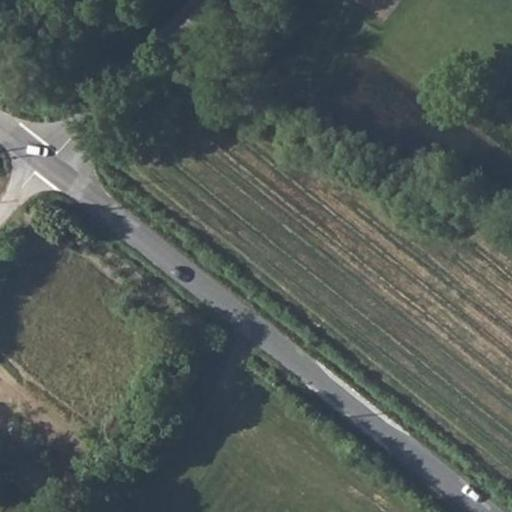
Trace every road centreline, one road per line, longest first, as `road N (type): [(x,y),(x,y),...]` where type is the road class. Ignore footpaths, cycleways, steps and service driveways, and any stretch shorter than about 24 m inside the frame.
road 1 (tertiary): [(487,511),(48,164)]
road 2 (unclassified): [(48,164),(206,0)]
